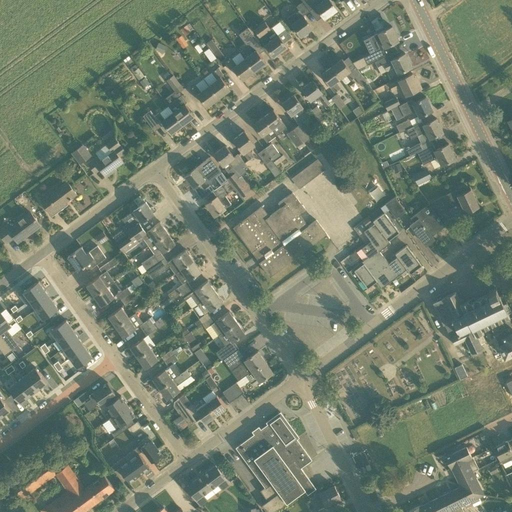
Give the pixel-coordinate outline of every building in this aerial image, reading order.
[(337,9),(329,0),(302,0),(310,10),(316,5),(325,18),(337,9)] [(312,27),(303,15),(309,11),(302,2),(296,6),(299,9),(294,13),(288,17),(292,23),(301,36),(302,35),(303,36),(304,36),(308,34),(308,32),(307,31),(312,27)] [(270,28),(265,21),(254,29),(274,56),(287,46),(278,34),(270,39),(265,32),(270,28)] [(389,54),(397,50),(393,43),(399,40),(392,26),(370,37),(377,50),(368,55),(371,63),(374,61),(381,57),(389,54)] [(254,71),(266,62),(256,50),(261,46),(248,27),(239,34),(253,52),(245,58),(254,71)] [(214,38),(207,41),(210,47),(204,50),(210,61),(218,57),(221,62),(226,59),(214,38)] [(411,67),(405,53),(391,59),(389,54),(381,57),(374,61),(377,67),(375,68),(378,73),(380,72),(380,73),(386,70),(395,66),(398,73),(411,67)] [(236,65),(231,58),(225,62),(231,69),(233,67),(242,80),(254,71),(245,58),(236,65)] [(342,58),(331,66),(340,78),(346,74),(350,80),(355,77),(361,85),(366,81),(355,66),(351,70),(342,58)] [(335,92),(340,88),(335,82),(340,78),(331,66),(321,74),(335,92)] [(218,98),(230,89),(221,76),(223,75),(217,68),(212,72),(218,79),(209,85),(218,98)] [(416,80),(412,73),(389,84),(392,90),(402,86),(406,94),(421,87),(417,79),(416,80)] [(176,94),(183,89),(173,75),(166,80),(176,94)] [(322,102),(327,98),(313,80),(301,88),(310,100),(317,95),(322,102)] [(200,92),(195,85),(190,89),(195,96),(197,94),(206,106),(218,98),(209,85),(200,92)] [(345,105),(337,93),(331,98),(340,109),(345,105)] [(183,124),(194,115),(185,103),(187,102),(182,94),(168,105),(173,112),(183,124)] [(310,116),(302,107),(303,106),(294,94),(282,102),(291,115),(291,114),(299,124),(294,128),(305,143),(309,148),(311,151),(317,146),(310,136),(311,136),(301,123),(310,116)] [(388,110),(399,105),(400,104),(396,96),(383,102),(388,110)] [(416,109),(419,116),(420,116),(432,110),(426,96),(401,108),(404,115),(416,109)] [(319,121),(325,117),(317,105),(311,110),(319,121)] [(263,117),(277,135),(287,127),(282,120),(274,109),(263,117)] [(153,128),(162,122),(171,133),(183,124),(173,112),(164,118),(159,111),(154,115),(151,110),(143,115),(153,128)] [(385,112),(363,123),(367,131),(389,120),(385,112)] [(267,142),(277,135),(263,117),(253,124),(262,135),(267,142)] [(413,126),(410,120),(409,118),(396,125),(400,132),(405,129),(413,126)] [(443,132),(436,118),(424,124),(422,121),(413,126),(405,129),(410,138),(418,134),(426,131),(430,138),(443,132)] [(299,148),(305,143),(294,128),(287,133),(296,146),(297,146),(299,148)] [(248,160),(254,156),(248,149),(254,144),(244,131),(233,139),(248,160)] [(123,161),(119,156),(125,151),(115,137),(106,144),(111,152),(100,160),(98,156),(88,163),(95,172),(99,169),(105,177),(113,171),(112,169),(123,161)] [(420,142),(413,146),(416,152),(428,146),(426,142),(421,144),(420,142)] [(281,156),(272,143),(264,148),(272,159),(276,165),(286,158),(283,154),(281,156)] [(455,158),(448,143),(435,150),(432,144),(417,152),(423,164),(438,157),(441,164),(455,158)] [(80,163),(91,155),(83,144),(72,152),(80,163)] [(214,153),(227,171),(233,167),(242,160),(238,153),(234,156),(225,145),(214,153)] [(266,163),(272,159),(264,148),(258,152),(266,163)] [(309,148),(302,152),(305,156),(311,151),(309,148)] [(220,170),(209,156),(185,175),(194,186),(203,180),(205,182),(220,170)] [(297,187),(323,167),(319,161),(292,181),(297,187)] [(399,163),(393,165),(395,173),(401,171),(399,163)] [(416,185),(429,179),(425,169),(411,176),(416,185)] [(226,178),(227,180),(228,180),(234,188),(240,197),(251,188),(238,170),(236,171),(230,175),(226,178)] [(215,215),(231,204),(225,195),(228,193),(234,188),(228,180),(227,180),(228,180),(227,181),(213,191),(216,196),(206,203),(215,215)] [(52,216),(68,204),(65,201),(76,193),(67,181),(41,201),(52,215),(52,216)] [(479,206),(470,188),(458,194),(456,190),(434,200),(439,212),(461,201),(466,212),(479,206)] [(307,226),(299,215),(305,210),(292,192),(278,202),(281,207),(269,216),(262,206),(233,227),(234,228),(234,227),(242,239),(243,239),(251,250),(259,262),(269,276),(280,268),(280,269),(280,268),(291,260),(292,260),(292,259),(303,251),(314,242),(315,243),(315,242),(326,234),(329,238),(330,237),(316,220),(307,226)] [(396,218),(406,210),(395,196),(385,204),(396,218)] [(137,216),(126,224),(123,226),(124,228),(113,236),(118,244),(143,227),(139,222),(141,221),(156,211),(152,206),(150,207),(146,201),(133,210),(137,216)] [(426,245),(434,239),(431,235),(444,225),(434,211),(429,205),(421,210),(413,216),(415,218),(413,220),(414,222),(411,224),(426,245)] [(18,242),(40,225),(30,212),(11,226),(9,223),(0,230),(0,233),(6,242),(14,236),(18,242)] [(389,263),(380,251),(390,243),(389,240),(399,232),(384,212),(373,220),(375,223),(364,231),(371,240),(361,248),(368,257),(362,261),(363,263),(354,270),(367,288),(377,281),(382,288),(407,269),(410,274),(422,265),(406,245),(395,254),(397,256),(389,263)] [(168,232),(160,221),(146,231),(143,227),(118,244),(123,252),(144,238),(149,245),(168,232)] [(101,242),(108,238),(104,231),(96,235),(101,242)] [(163,252),(175,243),(168,232),(149,245),(154,253),(141,262),(142,264),(147,270),(164,258),(161,253),(163,252)] [(106,257),(97,245),(87,253),(82,246),(68,256),(78,270),(85,265),(90,261),(93,266),(106,257)] [(176,273),(194,260),(186,249),(167,262),(164,258),(147,270),(152,278),(170,265),(176,273)] [(117,262),(114,258),(109,261),(99,268),(103,273),(112,266),(117,262)] [(189,280),(201,271),(194,260),(176,273),(183,283),(168,294),(170,297),(172,299),(181,292),(190,285),(187,280),(188,279),(189,280)] [(142,264),(137,267),(142,273),(147,270),(142,264)] [(94,295),(107,286),(99,275),(86,284),(94,295)] [(23,291),(30,300),(45,289),(38,280),(23,291)] [(215,291),(207,280),(193,290),(190,285),(181,292),(172,299),(173,300),(177,306),(186,299),(192,295),(197,303),(215,291)] [(101,306),(114,296),(107,286),(94,295),(101,306)] [(121,299),(131,292),(127,287),(117,294),(121,299)] [(499,295),(496,288),(488,291),(489,293),(475,300),(474,298),(465,302),(463,299),(460,300),(455,291),(444,296),(445,297),(441,299),(440,297),(437,299),(437,300),(433,302),(444,324),(445,324),(451,336),(455,344),(463,340),(464,343),(466,342),(472,353),(472,352),(482,348),(482,347),(481,344),(476,335),(481,333),(483,332),(489,329),(491,328),(494,334),(494,335),(505,358),(511,354),(511,333),(508,335),(501,320),(504,319),(505,321),(507,322),(509,321),(510,319),(509,317),(509,316),(508,313),(511,312),(503,293),(499,295)] [(30,300),(36,309),(51,298),(45,289),(30,300)] [(210,311),(223,302),(215,291),(197,303),(205,314),(199,318),(199,319),(195,322),(197,325),(202,322),(202,323),(212,316),(208,311),(210,310),(210,311)] [(131,292),(121,299),(124,304),(134,297),(131,292)] [(43,318),(58,308),(51,298),(36,309),(43,318)] [(116,326),(129,317),(121,306),(108,315),(116,326)] [(6,317),(0,310),(0,333),(12,349),(19,344),(12,335),(21,328),(12,318),(8,321),(6,317)] [(237,322),(229,311),(217,319),(217,320),(215,321),(212,316),(202,323),(206,328),(211,324),(218,335),(225,331),(237,322)] [(136,327),(129,317),(116,326),(123,337),(136,327)] [(149,318),(141,323),(139,325),(143,330),(153,323),(149,318)] [(51,330),(58,339),(73,328),(66,319),(51,330)] [(232,341),(245,332),(237,322),(225,331),(218,335),(226,345),(220,349),(216,352),(222,360),(236,350),(230,342),(232,341)] [(156,328),(153,323),(143,330),(146,335),(156,328)] [(58,339),(64,348),(79,337),(73,328),(58,339)] [(185,334),(187,341),(195,339),(192,331),(185,334)] [(12,349),(0,333),(0,348),(5,354),(12,349)] [(70,357),(85,346),(79,337),(64,348),(70,357)] [(138,357),(151,348),(143,337),(130,346),(138,357)] [(194,351),(201,347),(203,345),(198,339),(190,345),(194,351)] [(77,366),(92,356),(85,346),(70,357),(77,366)] [(145,368),(158,359),(151,348),(138,357),(145,368)] [(171,349),(161,356),(165,361),(175,354),(171,349)] [(265,361),(257,351),(245,360),(240,353),(226,363),(231,370),(239,365),(242,370),(249,365),(252,370),(265,361)] [(178,352),(175,354),(165,361),(168,366),(178,359),(182,356),(178,352)] [(253,386),(273,372),(265,361),(252,370),(245,375),(249,381),(253,386)] [(460,379),(467,376),(461,364),(454,367),(460,379)] [(27,374),(38,388),(47,381),(36,367),(27,374)] [(160,388),(173,379),(165,368),(152,377),(160,388)] [(167,399),(180,389),(184,387),(181,382),(190,375),(186,369),(173,379),(160,388),(167,399)] [(18,380),(29,395),(38,388),(27,374),(18,380)] [(212,389),(217,385),(210,375),(205,379),(212,389)] [(9,387),(20,402),(29,395),(18,380),(9,387)] [(103,401),(106,399),(116,392),(109,382),(94,392),(101,402),(103,401)] [(236,382),(230,386),(223,391),(230,402),(244,392),(236,382)] [(0,414),(1,416),(10,409),(0,395),(0,414)] [(216,415),(226,407),(217,395),(206,402),(216,415)] [(106,406),(113,416),(128,405),(121,396),(110,403),(106,399),(103,401),(106,406)] [(78,397),(74,400),(78,406),(82,403),(78,397)] [(205,423),(216,415),(206,402),(196,410),(205,423)] [(124,431),(127,428),(124,423),(135,415),(128,405),(113,416),(120,426),(124,431)] [(182,417),(188,425),(189,426),(196,421),(186,407),(184,405),(177,410),(180,415),(182,417)] [(304,489),(308,494),(315,487),(300,467),(311,459),(296,439),(299,437),(280,412),(267,422),(268,424),(236,447),(265,486),(260,490),(268,500),(262,504),(267,511),(270,511),(280,507),(287,502),(304,489)] [(138,420),(127,428),(132,433),(142,426),(138,420)] [(138,443),(140,445),(146,453),(152,461),(162,454),(148,435),(138,443)] [(511,438),(494,447),(502,463),(511,458),(511,438)] [(141,456),(146,453),(140,445),(125,455),(139,474),(149,467),(141,456)] [(472,457),(466,446),(445,457),(451,468),(452,468),(459,483),(463,485),(461,489),(458,488),(421,506),(420,505),(409,510),(409,511),(462,511),(464,511),(461,506),(484,494),(473,471),(479,468),(473,456),(472,457)] [(359,468),(369,462),(363,450),(352,455),(359,468)] [(129,482),(139,474),(125,455),(115,462),(110,466),(114,471),(118,467),(129,482)] [(47,461),(6,490),(16,503),(23,498),(56,474),(56,473),(47,461)] [(68,464),(56,473),(56,474),(59,479),(60,479),(68,490),(41,510),(42,511),(82,511),(115,489),(104,474),(85,487),(68,464)] [(230,484),(225,478),(215,465),(187,486),(201,505),(208,500),(204,494),(217,484),(222,490),(230,484)] [(340,498),(334,485),(320,492),(317,487),(315,487),(308,494),(316,510),(340,498)]
